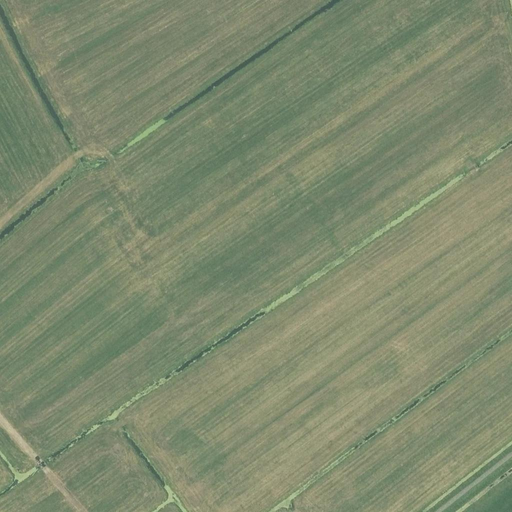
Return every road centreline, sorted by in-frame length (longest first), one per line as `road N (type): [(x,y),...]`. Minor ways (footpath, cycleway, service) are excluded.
road 1 (track): [(0,227),(132,112)]
road 2 (track): [(84,511),(0,418)]
